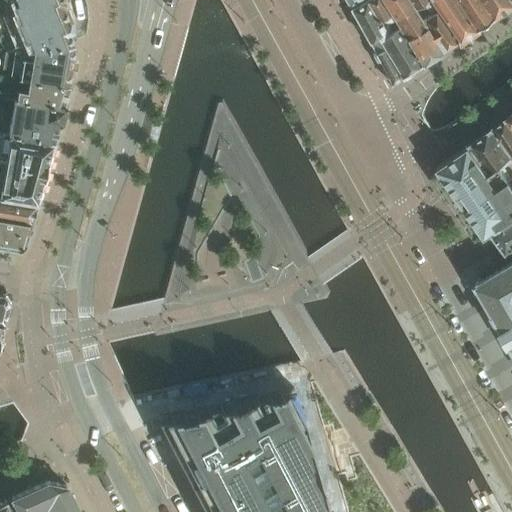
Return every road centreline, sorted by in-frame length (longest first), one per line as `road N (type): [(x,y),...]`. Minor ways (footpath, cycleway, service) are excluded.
road 1 (tertiary): [(133,0),(62,276)]
road 2 (tertiary): [(85,275),(157,0)]
road 3 (residential): [(511,22),(362,128)]
road 4 (residential): [(388,177),(511,94)]
road 5 (residential): [(291,0),(362,128)]
road 6 (tertiary): [(62,276),(63,341),(88,417)]
road 7 (tertiary): [(112,408),(88,345),(85,275)]
road 8 (residential): [(449,290),(388,177)]
road 9 (residential): [(511,401),(449,290)]
